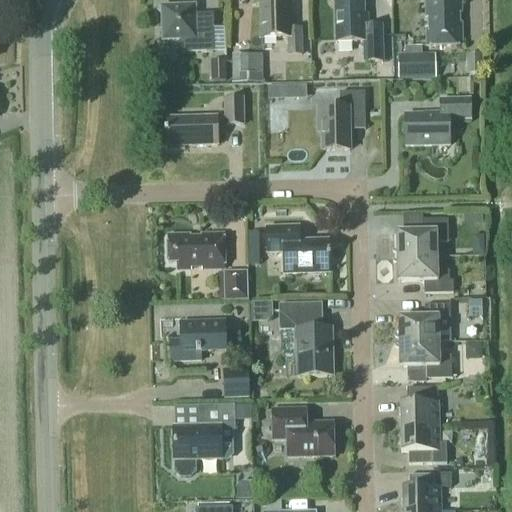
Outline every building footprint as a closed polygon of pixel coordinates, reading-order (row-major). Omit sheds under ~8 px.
[(462,0),(427,0),(429,48),(464,48),(462,0)] [(365,2),(337,3),(338,45),(366,44),(367,64),(385,64),(384,28),(366,28),(365,2)] [(264,4),(265,41),(291,40),(292,57),(304,57),(303,31),(290,31),(289,4),(264,4)] [(163,10),(160,13),(163,16),(164,43),(181,42),(181,55),(215,54),(214,30),(214,17),(198,17),(198,13),(198,7),(171,8),(168,5),(165,8),(163,8),(163,10)] [(248,55),(232,55),(233,84),(249,83),(249,74),(248,55)] [(399,84),(437,82),(436,58),(398,59),(399,84)] [(226,61),(211,62),(211,82),(226,81),(226,61)] [(263,74),(249,74),(249,83),(263,83),(263,74)] [(469,79),(459,80),(460,94),(470,94),(469,79)] [(269,89),(269,102),(283,102),(283,89),(269,89)] [(319,111),(320,134),(323,134),(324,153),(352,153),(351,124),(367,124),(366,94),(343,95),(343,110),(319,111)] [(245,100),(224,100),(225,129),(245,128),(245,100)] [(407,117),(407,149),(451,148),(451,122),(473,122),(472,102),(442,102),(442,117),(407,117)] [(186,152),(186,149),(220,148),(219,119),(169,120),(170,132),(167,132),(167,152),(186,152)] [(399,260),(439,259),(439,245),(450,245),(450,222),(424,222),(425,235),(398,235),(399,260)] [(301,244),(301,229),(268,230),(269,256),(286,255),(286,277),(331,275),(330,243),(301,244)] [(259,234),(249,234),(249,241),(250,259),(250,261),(250,267),(260,267),(259,234)] [(226,271),(226,236),(169,238),(170,265),(179,265),(179,272),(226,271)] [(439,259),(399,260),(399,285),(426,284),(426,297),(455,296),(455,283),(451,283),(451,273),(439,273),(439,259)] [(248,303),(248,274),(226,275),(227,304),(248,303)] [(469,321),(483,321),(483,315),(486,315),(486,302),(483,302),(469,302),(469,321)] [(333,379),(332,331),(324,331),(324,306),(280,307),(281,333),(299,333),(300,379),(333,379)] [(451,344),(450,307),(426,308),(427,320),(400,321),(401,345),(441,344),(451,344)] [(182,343),(172,344),(173,364),(203,363),(203,355),(228,354),(226,324),(182,325),(182,343)] [(441,344),(401,345),(401,370),(428,369),(428,382),(453,381),(453,358),(441,359),(441,344)] [(224,402),(250,401),(249,372),(223,373),(224,402)] [(403,430),(440,429),(440,390),(408,390),(409,405),(402,405),(403,430)] [(200,428),(175,429),(175,463),(176,463),(177,474),(182,478),(192,478),(197,474),(197,462),(224,461),(223,433),(233,433),(237,433),(236,407),(200,409),(200,428)] [(289,460),(335,459),(334,425),(307,426),(307,412),(274,413),(274,443),(289,442),(289,460)] [(410,467),(436,467),(447,466),(446,447),(441,447),(440,429),(403,430),(403,455),(410,455),(410,467)] [(404,511),(442,511),(442,489),(452,489),(451,477),(411,478),(411,490),(404,490),(404,511)]
